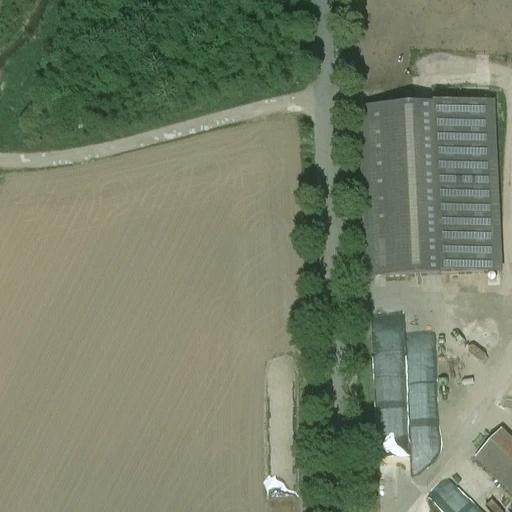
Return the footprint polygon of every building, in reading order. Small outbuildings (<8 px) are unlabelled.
[(491,104),(434,106),(442,277),(499,274),(491,104)] [(434,106),(361,110),(369,280),(442,277),(434,106)] [(383,487),(413,487),(410,404),(395,404),(395,390),(380,390),(383,487)] [(511,439),(502,430),(476,458),(511,493),(511,439)] [(448,478),(486,511),(511,511),(511,505),(463,461),(448,478)]
